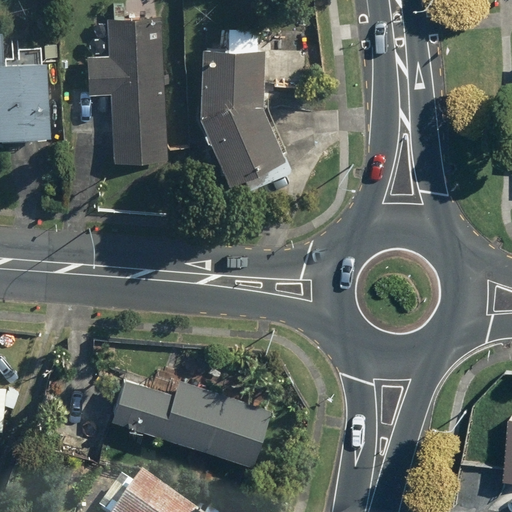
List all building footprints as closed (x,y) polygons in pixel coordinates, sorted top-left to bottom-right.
[(164,157),(159,15),(151,15),(150,0),(117,1),(117,19),(93,20),(94,56),(82,57),(83,92),(111,91),(113,159),(164,157)] [(225,49),(198,48),(195,118),(219,182),(282,158),(259,100),(263,30),(226,28),(225,49)] [(0,135),(43,135),(43,41),(9,41),(9,54),(0,53),(0,135)] [(270,83),(269,105),(328,107),(328,85),(270,83)] [(120,376),(107,414),(248,463),(267,407),(175,375),(169,393),(120,376)] [(176,511),(121,473),(93,511),(176,511)]
